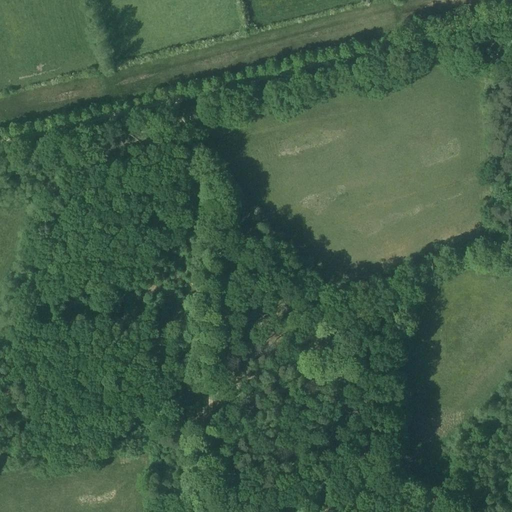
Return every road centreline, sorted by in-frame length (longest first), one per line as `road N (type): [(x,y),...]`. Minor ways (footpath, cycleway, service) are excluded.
road 1 (track): [(511,14),(0,144)]
road 2 (track): [(201,511),(210,171)]
